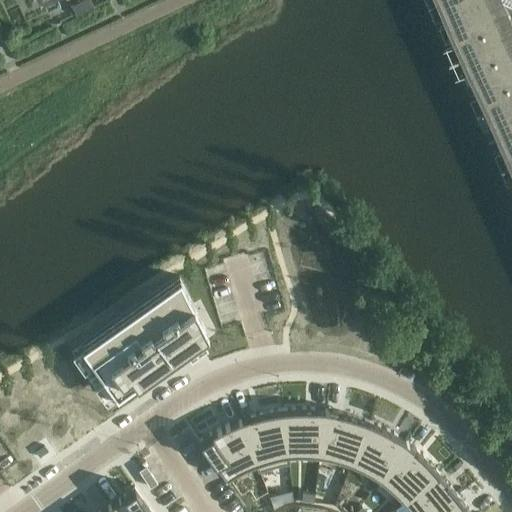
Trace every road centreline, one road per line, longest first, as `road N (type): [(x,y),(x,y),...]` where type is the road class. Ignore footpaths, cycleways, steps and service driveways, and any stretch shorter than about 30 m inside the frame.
road 1 (residential): [(511,492),(444,403),(355,366),(273,362),(226,370),(123,435)]
road 2 (residential): [(123,435),(16,511)]
